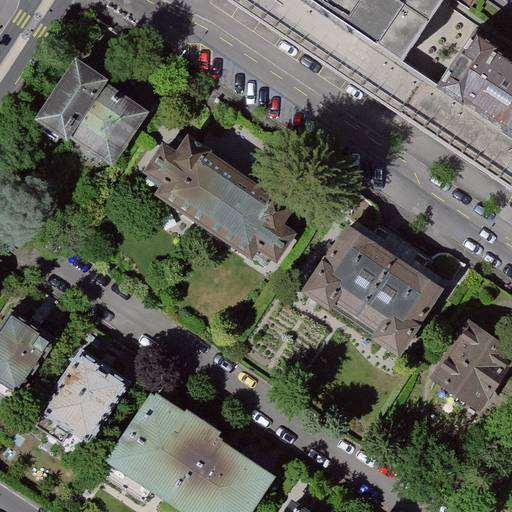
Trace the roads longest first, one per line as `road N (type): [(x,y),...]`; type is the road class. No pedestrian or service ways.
road 1 (residential): [(0,229),(426,511)]
road 2 (residential): [(131,0),(511,251)]
